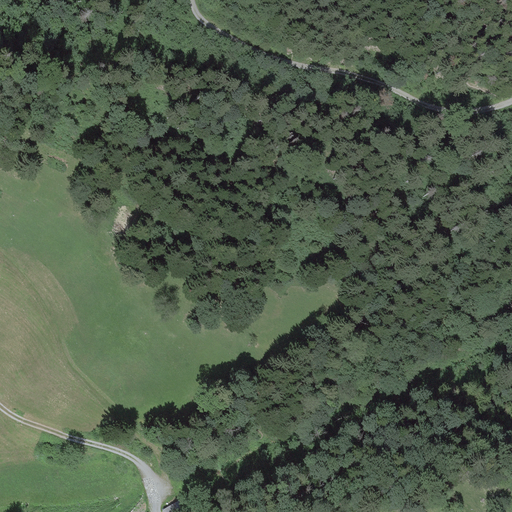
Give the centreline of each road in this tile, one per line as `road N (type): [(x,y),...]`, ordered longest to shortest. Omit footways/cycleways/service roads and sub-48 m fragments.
road 1 (track): [(191,0),(200,19),(267,59),(426,110),(511,103)]
road 2 (track): [(156,506),(166,487),(165,460),(67,362),(40,298),(0,253)]
road 3 (track): [(0,405),(14,417),(142,459),(158,511)]
